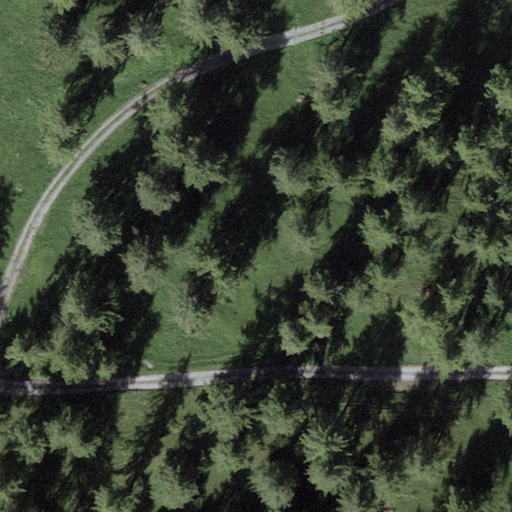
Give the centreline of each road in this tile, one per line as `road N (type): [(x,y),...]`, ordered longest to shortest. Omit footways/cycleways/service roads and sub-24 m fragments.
road 1 (track): [(0,382),(511,374)]
road 2 (track): [(366,0),(168,70),(59,176),(0,290)]
